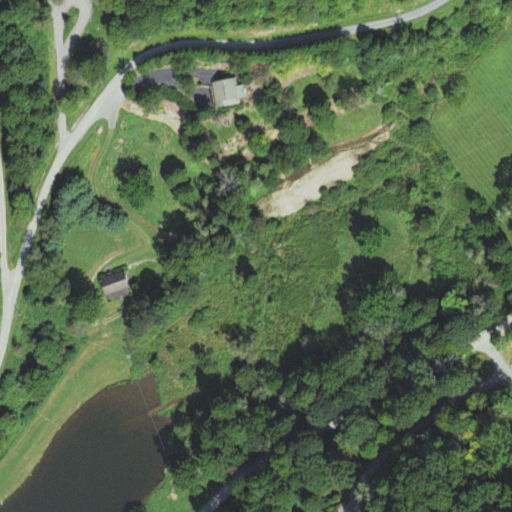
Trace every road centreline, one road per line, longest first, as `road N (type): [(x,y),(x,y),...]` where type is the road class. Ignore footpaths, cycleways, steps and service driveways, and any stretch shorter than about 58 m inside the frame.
road 1 (residential): [(0,351),(51,174),(135,59),(174,44),(286,42),(369,27),(444,0)]
road 2 (residential): [(202,511),(257,463),(511,318)]
